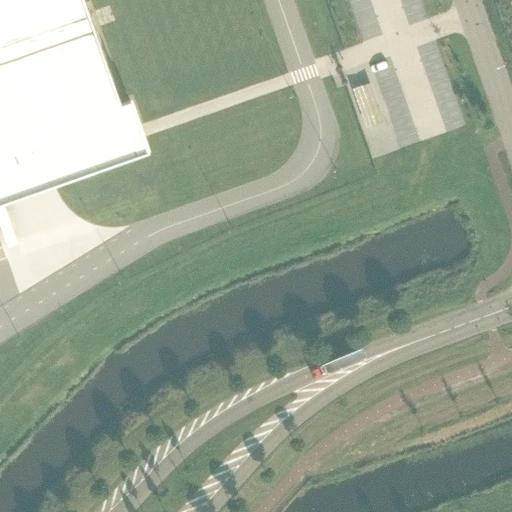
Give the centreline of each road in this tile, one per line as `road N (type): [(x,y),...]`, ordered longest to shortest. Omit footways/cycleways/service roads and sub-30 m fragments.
road 1 (secondary): [(392,350),(375,348),(328,366),(236,411),(176,456),(122,511)]
road 2 (secondary): [(208,511),(290,423),(392,350)]
road 3 (unclassified): [(511,124),(467,0)]
road 4 (secondary): [(392,350),(511,306)]
